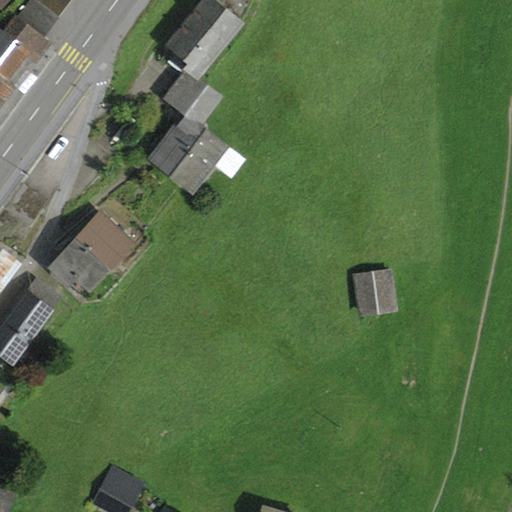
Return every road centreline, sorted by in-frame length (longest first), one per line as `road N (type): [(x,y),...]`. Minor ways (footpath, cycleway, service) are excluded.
road 1 (residential): [(88,37),(103,72),(45,237),(0,308)]
road 2 (primary): [(88,37),(0,160)]
